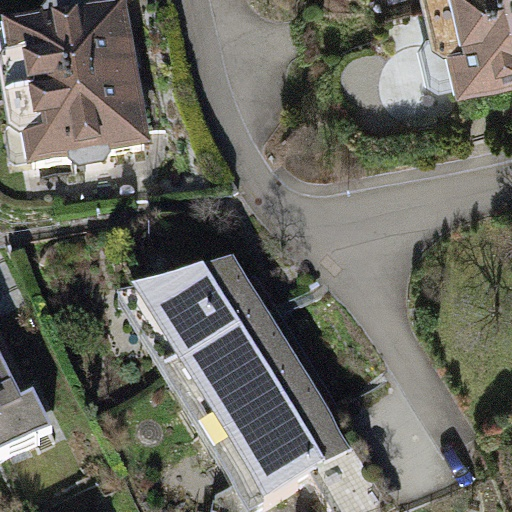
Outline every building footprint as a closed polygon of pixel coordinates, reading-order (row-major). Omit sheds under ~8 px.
[(511,0),(454,0),(463,32),(428,41),(439,85),(475,76),(511,67),(511,0)] [(140,8),(2,32),(13,111),(154,89),(140,8)] [(154,89),(13,111),(25,186),(166,164),(154,89)] [(258,271),(131,314),(177,389),(296,331),(258,271)] [(333,388),(296,331),(177,389),(218,451),(333,388)] [(3,346),(0,347),(0,475),(54,448),(3,346)] [(289,511),(373,458),(333,388),(218,451),(254,511),(289,511)]
